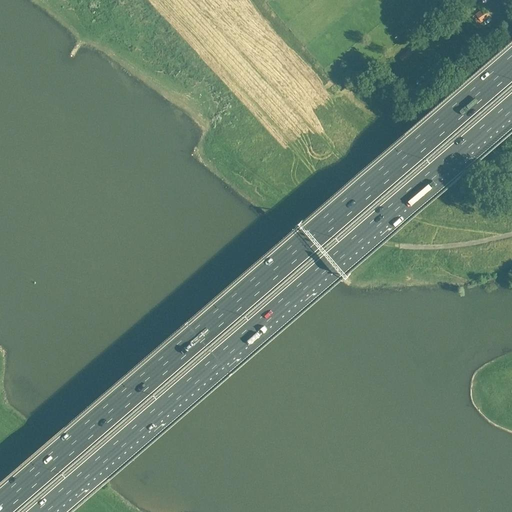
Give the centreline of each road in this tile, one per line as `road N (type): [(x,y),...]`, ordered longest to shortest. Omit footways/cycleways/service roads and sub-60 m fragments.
road 1 (motorway): [(511,62),(0,504)]
road 2 (motorway): [(41,511),(511,106)]
